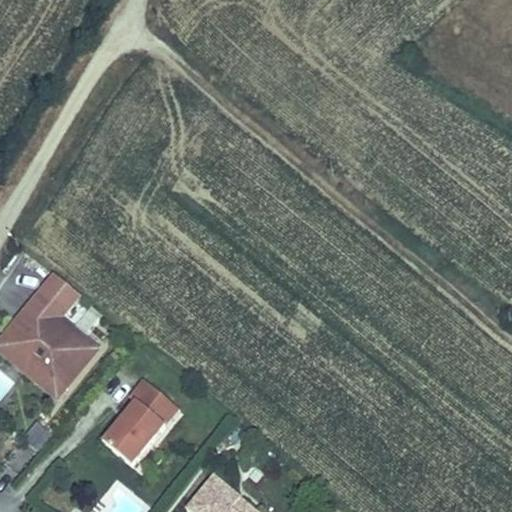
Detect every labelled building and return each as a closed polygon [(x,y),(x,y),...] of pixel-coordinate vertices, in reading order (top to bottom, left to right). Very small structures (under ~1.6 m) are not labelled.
[(57,277),(24,315),(34,323),(14,348),(65,391),(99,351),(62,320),(81,297),(66,285),(57,277)] [(0,352),(57,401),(65,391),(14,348),(34,323),(24,315),(0,345),(0,352)] [(133,468),(167,428),(158,420),(171,404),(145,382),(130,398),(137,404),(104,444),(133,468)] [(180,411),(171,404),(158,420),(167,428),(180,411)] [(256,511),(215,478),(188,511),(187,511),(256,511)]
